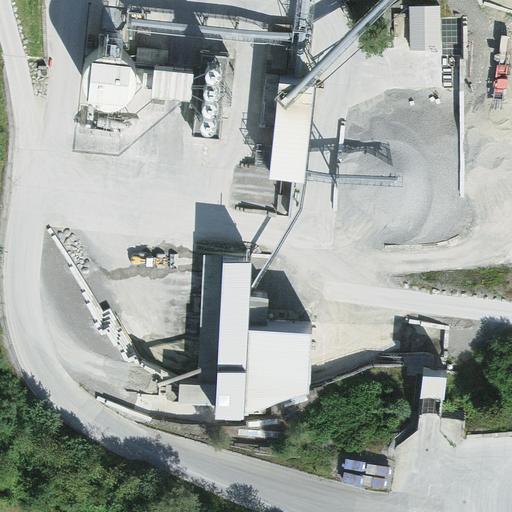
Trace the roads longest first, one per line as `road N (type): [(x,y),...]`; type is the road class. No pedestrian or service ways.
road 1 (track): [(330,511),(157,454),(70,402),(23,310),(38,132),(63,108),(63,0)]
road 2 (track): [(2,0),(14,74),(38,132)]
